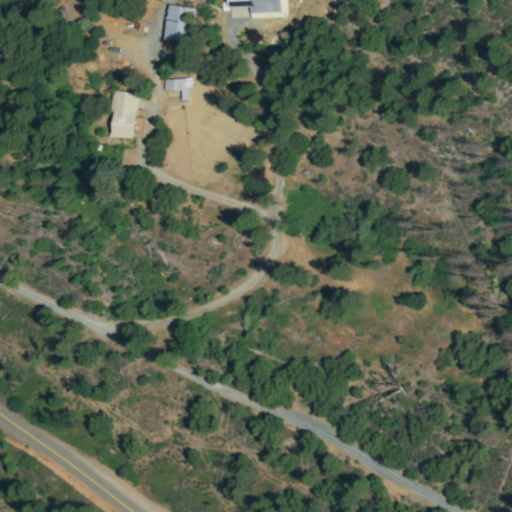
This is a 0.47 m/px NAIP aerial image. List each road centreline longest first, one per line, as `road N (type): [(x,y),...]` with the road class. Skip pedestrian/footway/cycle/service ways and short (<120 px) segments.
road 1 (residential): [(451,511),(256,404),(0,283)]
road 2 (secondary): [(124,511),(0,416)]
